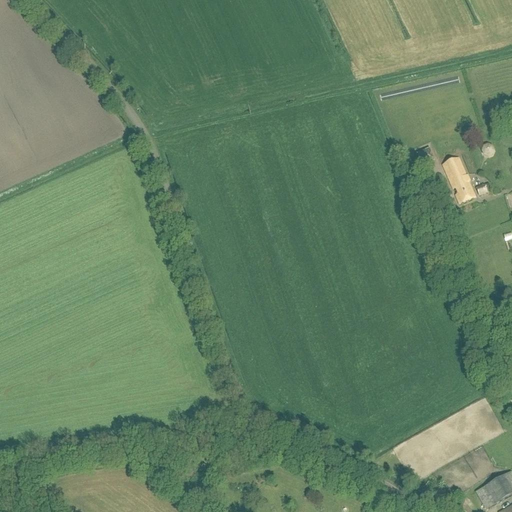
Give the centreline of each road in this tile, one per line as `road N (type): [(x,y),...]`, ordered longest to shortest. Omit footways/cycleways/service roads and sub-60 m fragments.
road 1 (unclassified): [(419,511),(246,409),(151,145),(130,110),(27,0)]
road 2 (track): [(254,418),(236,434),(66,461),(0,487)]
